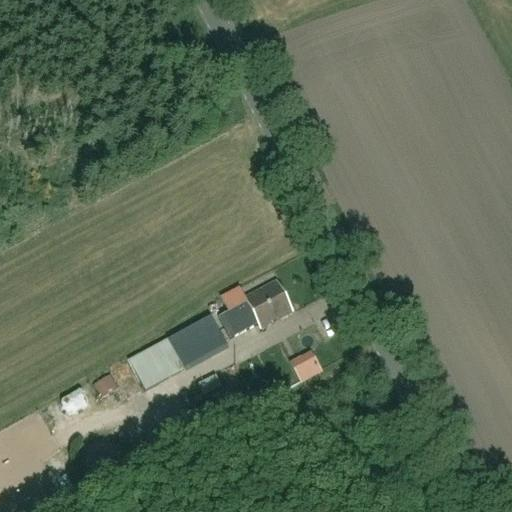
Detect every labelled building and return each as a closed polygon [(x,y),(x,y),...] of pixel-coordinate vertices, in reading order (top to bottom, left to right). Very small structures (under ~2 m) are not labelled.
[(260,329),(293,313),(277,282),(245,298),(260,329)] [(218,318),(230,340),(257,326),(246,304),(218,318)] [(187,374),(227,352),(209,318),(170,341),(187,374)] [(145,394),(185,372),(169,341),(128,363),(145,394)] [(207,398),(224,389),(217,375),(200,385),(207,398)] [(150,393),(157,407),(185,393),(178,379),(150,393)] [(88,384),(69,392),(78,415),(98,406),(88,384)] [(186,441),(207,434),(200,409),(178,415),(186,441)]
